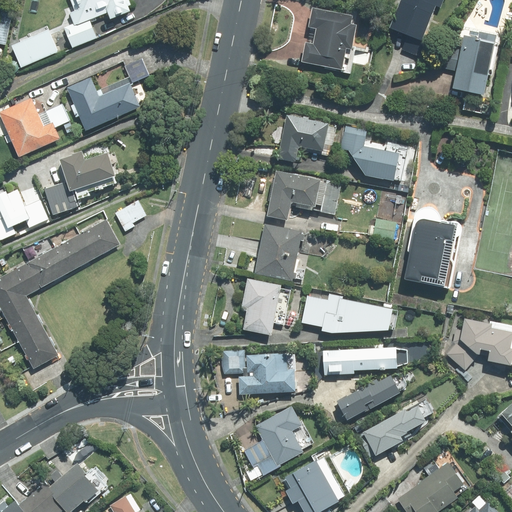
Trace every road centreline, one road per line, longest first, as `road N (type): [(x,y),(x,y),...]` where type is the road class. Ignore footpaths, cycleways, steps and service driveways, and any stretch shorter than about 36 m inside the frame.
road 1 (secondary): [(176,317),(241,0)]
road 2 (secondary): [(202,479),(137,418),(106,405)]
